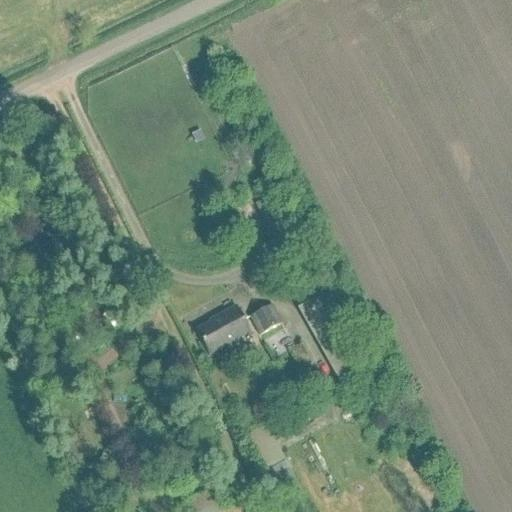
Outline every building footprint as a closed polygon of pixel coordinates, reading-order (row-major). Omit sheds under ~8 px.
[(264,238),(279,267),(303,254),(268,190),(261,194),(280,229),(264,238)] [(274,285),(280,296),(311,281),(305,270),(274,285)] [(247,353),(241,342),(251,337),(236,308),(217,318),(218,320),(195,333),(208,358),(220,351),(227,364),(247,353)] [(280,326),(270,308),(250,319),(260,337),(280,326)] [(173,418),(177,427),(202,415),(180,370),(168,375),(169,379),(172,378),(180,396),(173,399),(180,414),(173,418)] [(93,471),(111,481),(118,468),(100,458),(93,471)]
